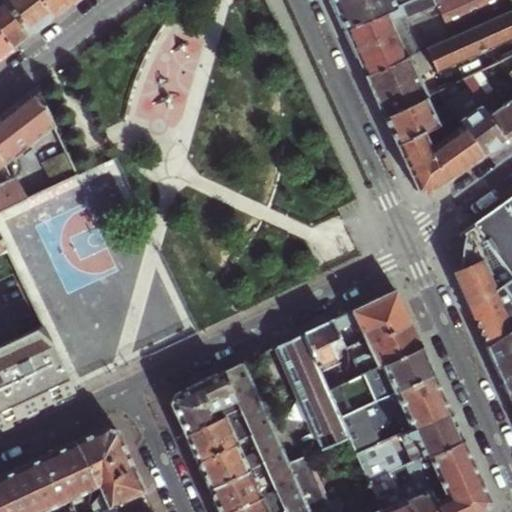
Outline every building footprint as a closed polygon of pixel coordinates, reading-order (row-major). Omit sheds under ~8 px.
[(29,37),(2,0),(0,0),(0,34),(11,51),(22,43),(29,37)] [(2,0),(29,37),(41,28),(52,19),(37,0),(2,0)] [(69,0),(37,0),(52,19),(64,10),(72,4),(69,0)] [(330,0),(335,10),(344,29),(408,0),(330,0)] [(439,6),(436,0),(408,0),(344,29),(350,45),(393,26),(391,21),(405,16),(405,17),(411,18),(439,6)] [(447,38),(462,32),(480,23),(499,15),(511,9),(511,4),(508,0),(436,0),(439,6),(411,18),(405,17),(405,16),(391,21),(393,26),(399,37),(431,23),(439,19),(447,38)] [(511,9),(499,15),(511,43),(511,42),(511,9)] [(511,43),(499,15),(480,23),(493,51),(503,46),(511,43)] [(439,19),(431,23),(440,42),(444,40),(447,38),(439,19)] [(431,23),(399,37),(356,56),(360,67),(364,75),(410,55),(425,48),(440,42),(431,23)] [(493,51),(480,23),(462,32),(474,59),(484,55),(493,51)] [(393,26),(350,45),(356,56),(399,37),(393,26)] [(474,59),(462,32),(447,38),(444,40),(456,67),(465,63),(474,59)] [(0,34),(0,59),(1,58),(11,51),(0,34)] [(444,40),(440,42),(425,48),(435,69),(423,74),(426,81),(446,72),(456,67),(444,40)] [(422,83),(426,81),(423,74),(435,69),(425,48),(410,55),(422,83)] [(410,55),(364,75),(373,96),(381,113),(382,116),(424,97),(427,95),(426,92),(422,83),(410,55)] [(511,56),(499,63),(509,77),(511,75),(511,56)] [(511,81),(509,77),(499,63),(498,63),(480,71),(503,103),(511,115),(511,81)] [(0,115),(0,211),(77,176),(35,88),(3,113),(0,115)] [(453,117),(459,125),(482,157),(492,149),(504,141),(485,116),(467,90),(444,104),(453,117)] [(430,111),(424,97),(382,116),(388,128),(395,146),(423,132),(438,124),(439,124),(444,121),(453,117),(444,104),(430,111)] [(511,134),(511,115),(503,103),(485,116),(504,141),(511,135),(511,134)] [(439,124),(442,130),(448,126),(444,121),(439,124)] [(438,124),(423,132),(429,146),(439,139),(445,135),(442,130),(439,124),(438,124)] [(482,157),(459,125),(445,135),(439,139),(463,171),(473,163),(482,157)] [(463,171),(439,139),(429,146),(423,132),(395,146),(416,192),(425,194),(429,195),(463,171)] [(511,278),(511,195),(502,203),(474,223),(508,273),(511,278)] [(474,223),(470,226),(502,273),(508,273),(474,223)] [(502,273),(470,226),(463,258),(458,267),(452,271),(465,298),(502,273)] [(511,327),(511,288),(502,273),(465,298),(470,310),(481,334),(486,346),(511,327)] [(511,278),(508,273),(502,273),(511,288),(511,278)] [(345,350),(348,349),(359,343),(358,341),(364,338),(366,343),(411,323),(404,308),(398,294),(392,292),(343,315),(332,320),(345,350)] [(319,326),(302,334),(327,390),(340,384),(350,379),(347,375),(347,363),(348,349),(345,350),(332,320),(319,326)] [(411,323),(366,343),(372,357),(363,356),(347,363),(347,375),(350,379),(370,370),(422,347),(417,335),(411,323)] [(0,427),(37,409),(75,392),(43,324),(0,344),(0,427)] [(499,374),(507,392),(511,389),(511,327),(486,346),(499,374)] [(321,449),(348,436),(340,418),(327,390),(302,334),(289,340),(276,347),(321,449)] [(429,362),(422,347),(370,370),(376,384),(370,386),(376,402),(384,399),(435,376),(429,362)] [(316,511),(319,511),(326,507),(304,457),(288,464),(242,363),(222,372),(239,409),(252,438),(255,445),(259,454),(264,465),(276,492),(278,498),(282,507),(284,511),(316,511)] [(170,404),(184,435),(239,409),(222,372),(198,383),(173,395),(170,404)] [(435,376),(384,399),(400,435),(452,413),(444,396),(435,376)] [(353,412),(340,384),(327,390),(340,418),(353,412)] [(190,448),(196,463),(252,438),(239,409),(184,435),(190,448)] [(415,442),(423,459),(464,440),(459,428),(452,413),(400,435),(403,441),(407,439),(415,442)] [(98,485),(133,468),(130,461),(117,431),(106,427),(93,433),(74,442),(96,487),(98,485)] [(203,478),(208,490),(264,465),(259,454),(243,461),(239,452),(255,445),(252,438),(196,463),(203,478)] [(407,439),(403,441),(413,463),(418,461),(423,459),(415,442),(407,439)] [(464,440),(423,459),(418,461),(424,474),(435,469),(439,477),(474,461),(470,453),(464,440)] [(0,477),(0,511),(44,511),(93,488),(96,487),(74,442),(63,447),(37,460),(8,473),(0,477)] [(243,461),(259,454),(255,445),(239,452),(243,461)] [(376,446),(356,454),(369,483),(389,474),(376,446)] [(482,481),(474,461),(439,477),(434,479),(428,482),(431,490),(440,511),(487,511),(491,500),(482,481)] [(264,465),(208,490),(214,502),(218,511),(228,511),(259,498),(267,495),(276,492),(264,465)] [(440,511),(431,490),(420,494),(407,466),(393,472),(410,511),(440,511)] [(109,508),(144,492),(133,468),(98,485),(103,496),(109,508)] [(410,511),(393,472),(389,474),(369,483),(379,505),(381,500),(381,498),(386,496),(390,505),(381,509),(382,511),(410,511)] [(425,475),(428,482),(434,479),(433,475),(428,474),(425,475)] [(101,511),(135,511),(150,506),(144,492),(109,508),(101,511)] [(276,492),(267,495),(269,499),(274,500),(278,498),(276,492)] [(284,511),(282,507),(270,511),(265,511),(259,498),(228,511),(284,511)] [(93,505),(95,510),(102,507),(99,501),(93,503),(93,505)]
